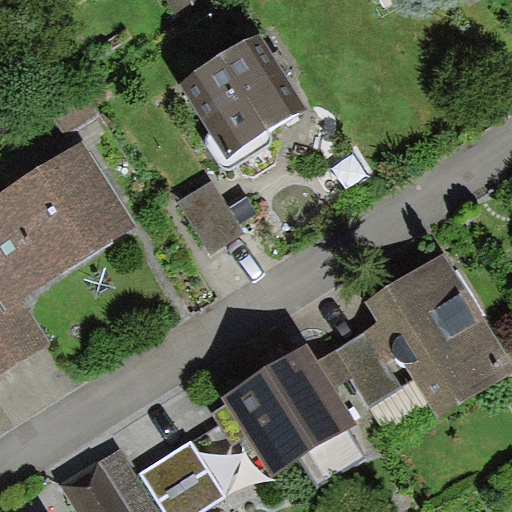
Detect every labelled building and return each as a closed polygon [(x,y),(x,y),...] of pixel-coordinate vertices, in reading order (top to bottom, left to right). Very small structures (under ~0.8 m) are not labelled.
[(167,0),(177,16),(203,0),(167,0)] [(189,92),(226,157),(300,116),(262,50),(189,92)] [(0,138),(9,133),(0,117),(0,138)] [(0,362),(45,336),(19,293),(124,230),(83,161),(0,210),(0,287),(2,291),(0,291),(0,362)] [(382,310),(442,411),(505,374),(445,273),(382,310)] [(237,404),(275,468),(345,426),(307,362),(237,404)] [(197,442),(146,475),(170,511),(213,511),(234,499),(197,442)] [(95,473),(116,511),(153,511),(124,457),(95,473)]
